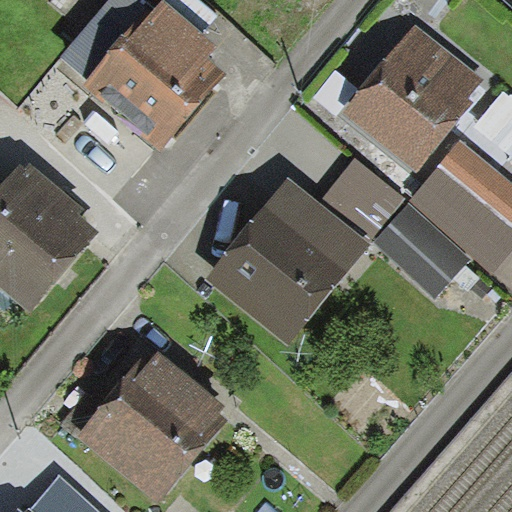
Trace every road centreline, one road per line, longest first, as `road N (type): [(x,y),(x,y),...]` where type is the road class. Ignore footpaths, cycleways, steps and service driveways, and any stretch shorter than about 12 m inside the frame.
road 1 (residential): [(0,416),(354,0)]
road 2 (residential): [(359,511),(511,335)]
